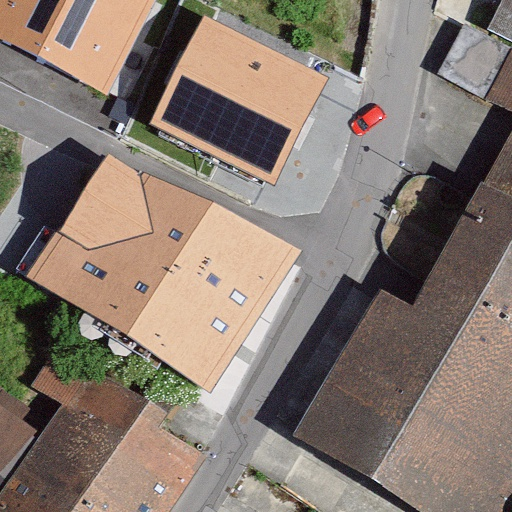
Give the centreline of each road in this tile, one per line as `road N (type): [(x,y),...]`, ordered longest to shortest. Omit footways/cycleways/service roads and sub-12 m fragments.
road 1 (residential): [(334,259),(0,103)]
road 2 (residential): [(191,511),(334,259)]
road 3 (residential): [(334,259),(413,0)]
